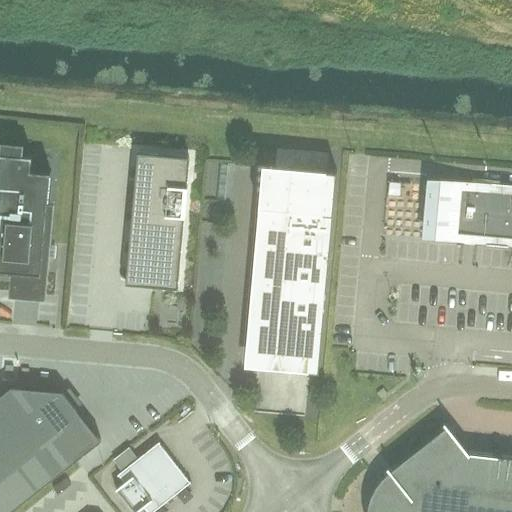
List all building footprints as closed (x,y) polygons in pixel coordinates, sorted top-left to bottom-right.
[(23,154),(24,143),(2,141),(1,152),(0,151),(0,269),(12,271),(10,294),(46,297),(49,263),(55,201),(48,200),(51,171),(31,169),(32,155),(23,154)] [(178,288),(179,271),(184,216),(185,216),(188,186),(190,156),(138,151),(135,184),(140,184),(138,209),(133,209),(126,283),(178,288)] [(326,169),(326,171),(292,167),(288,212),(287,212),(286,213),(284,214),(283,214),(283,215),(282,216),(282,217),(282,219),(282,220),(283,221),(284,222),(285,223),(286,223),(287,223),(276,349),(310,352),(308,372),(319,373),(336,170),(326,169)] [(435,182),(430,235),(443,236),(511,241),(511,188),(499,188),(499,183),(489,182),(489,187),(447,183),(435,182)] [(0,511),(8,511),(101,440),(76,408),(63,392),(62,391),(11,386),(0,394),(0,511)] [(381,399),(387,394),(383,388),(376,393),(381,399)] [(511,511),(511,457),(469,452),(458,438),(447,426),(386,474),(382,477),(379,481),(376,485),(374,490),(372,494),(370,499),(369,504),(368,509),(367,511),(511,511)] [(116,489),(134,511),(136,511),(144,506),(148,511),(152,511),(190,482),(158,442),(118,474),(124,482),(116,489)]
